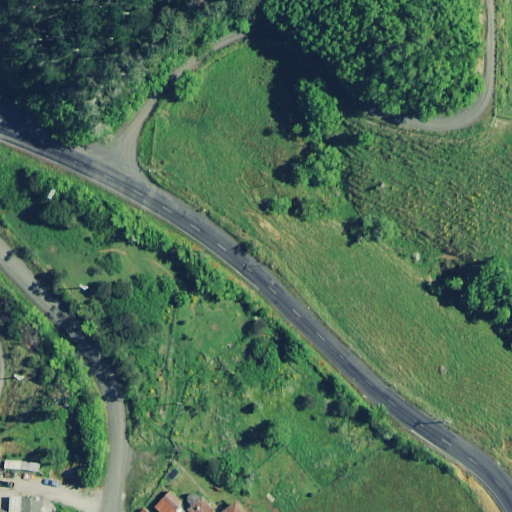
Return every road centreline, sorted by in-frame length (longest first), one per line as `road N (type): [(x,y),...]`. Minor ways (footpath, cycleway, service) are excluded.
road 1 (unclassified): [(112,176),(131,119),(180,49),(227,14),(339,111),(459,115),(468,36),(463,0)]
road 2 (unclassified): [(112,176),(232,255),(357,375),(471,456),(511,505)]
road 3 (unclassified): [(108,511),(118,416),(109,381),(70,324),(0,251)]
road 4 (unclassified): [(0,126),(112,176)]
